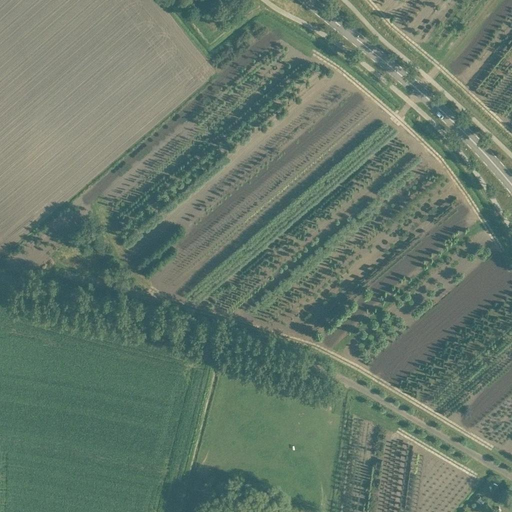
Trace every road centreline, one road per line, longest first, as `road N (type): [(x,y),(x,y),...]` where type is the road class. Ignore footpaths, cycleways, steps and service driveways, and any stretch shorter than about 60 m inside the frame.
road 1 (track): [(0,277),(305,364),(511,475)]
road 2 (tertiary): [(511,181),(442,109),(311,0)]
